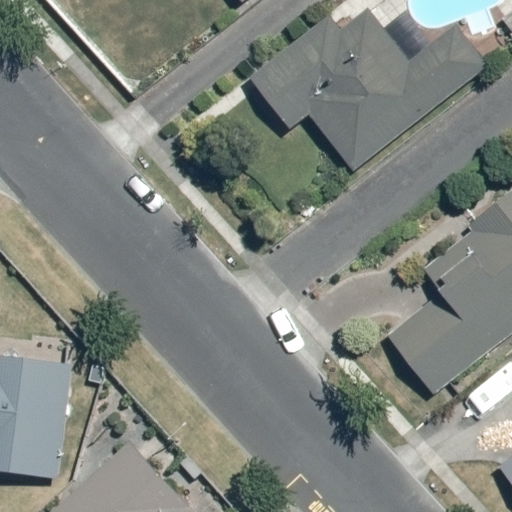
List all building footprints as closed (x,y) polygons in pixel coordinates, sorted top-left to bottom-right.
[(511,0),(507,0),(497,8),(511,29),(511,0)] [(332,16),(255,77),(293,128),(308,116),(359,168),(496,64),(462,26),(412,62),(378,8),(345,30),(332,16)] [(395,333),(441,394),(511,338),(511,203),(428,267),(445,296),(395,333)] [(75,364),(0,355),(0,473),(65,481),(75,364)] [(198,511),(133,442),(53,511),(198,511)]
